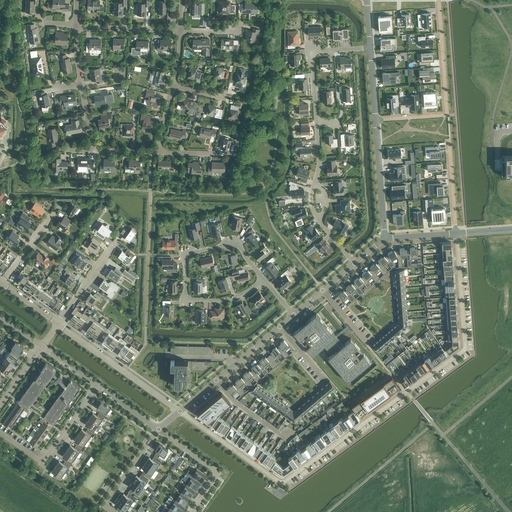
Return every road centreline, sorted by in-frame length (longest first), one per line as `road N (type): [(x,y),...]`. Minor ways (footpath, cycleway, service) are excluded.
road 1 (residential): [(456,233),(463,349),(281,483),(178,411)]
road 2 (residential): [(263,280),(223,301),(183,301),(184,252),(235,242)]
road 3 (residential): [(178,411),(56,324)]
road 4 (residential): [(0,433),(41,462),(95,385)]
road 5 (residential): [(316,122),(314,51),(369,48)]
